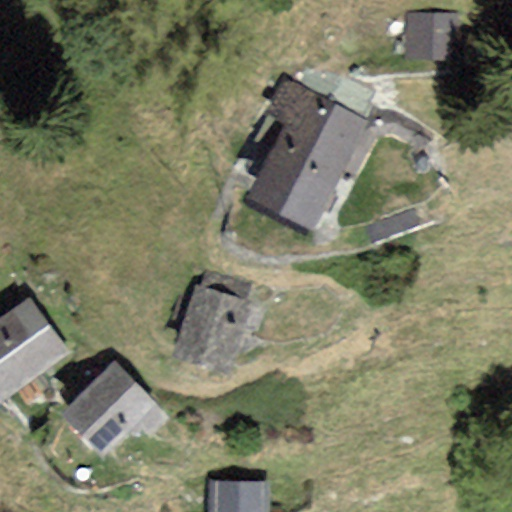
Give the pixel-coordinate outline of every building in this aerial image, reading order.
[(414,18),(414,50),(448,50),(449,18),(414,18)] [(328,217),(365,136),(298,106),(261,187),(328,217)] [(233,361),(249,297),(198,285),(183,349),(233,361)] [(0,323),(0,389),(61,350),(31,304),(0,323)] [(102,441),(151,398),(122,364),(72,406),(102,441)] [(265,511),(266,475),(216,475),(215,511),(265,511)]
